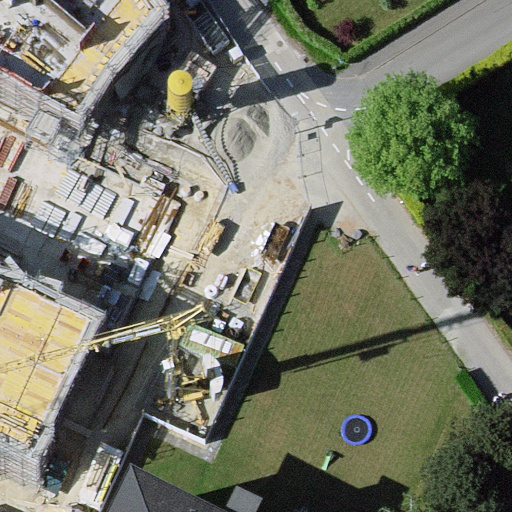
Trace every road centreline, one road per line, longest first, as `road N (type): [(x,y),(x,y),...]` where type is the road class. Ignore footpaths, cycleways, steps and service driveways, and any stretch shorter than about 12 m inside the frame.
road 1 (residential): [(329,122),(511,398)]
road 2 (residential): [(329,122),(511,10)]
road 3 (residential): [(239,0),(329,122)]
